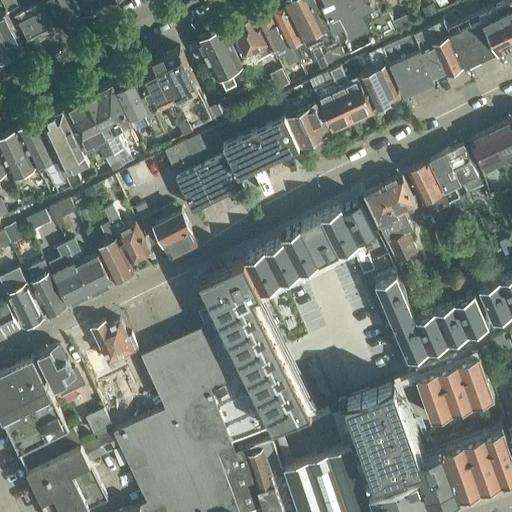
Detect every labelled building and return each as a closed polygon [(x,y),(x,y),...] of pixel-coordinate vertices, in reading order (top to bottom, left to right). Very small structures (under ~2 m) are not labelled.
[(31,0),(10,11),(25,41),(56,26),(43,0),(31,0)] [(47,0),(52,8),(53,7),(61,24),(83,13),(77,0),(47,0)] [(77,0),(84,12),(105,2),(103,0),(77,0)] [(295,37),(305,32),(290,0),(272,0),(270,1),(298,57),(302,65),(308,62),(295,37)] [(290,0),(305,32),(322,66),(351,51),(346,42),(324,53),(318,42),(337,32),(321,0),(290,0)] [(348,23),(358,18),(355,10),(351,12),(344,0),(325,0),(335,21),(345,16),(348,23)] [(355,10),(358,18),(360,21),(363,20),(373,40),(398,27),(388,7),(384,0),(344,0),(351,12),(355,10)] [(511,0),(496,0),(480,8),(479,9),(498,48),(511,41),(511,0)] [(290,61),(298,57),(270,1),(255,9),(273,45),(284,39),(286,44),(284,51),(290,61)] [(479,9),(480,8),(476,1),(445,15),(467,63),(498,48),(479,9)] [(0,35),(6,48),(10,46),(11,48),(25,41),(7,6),(0,9),(0,35)] [(274,47),(273,45),(255,9),(243,15),(237,17),(238,18),(231,21),(240,39),(237,41),(245,56),(251,53),(254,57),(274,47)] [(395,18),(398,22),(400,26),(412,19),(408,12),(395,18)] [(444,16),(414,30),(434,76),(447,70),(450,71),(455,68),(456,65),(465,61),(444,16)] [(198,37),(217,75),(221,73),(227,85),(236,80),(230,69),(243,62),(224,24),(198,37)] [(434,76),(414,30),(383,44),(405,92),(435,78),(434,76)] [(367,51),(369,54),(373,62),(387,55),(382,44),(367,51)] [(138,67),(151,93),(156,104),(170,97),(173,105),(170,106),(177,121),(179,120),(185,132),(193,128),(192,126),(223,111),(218,101),(210,105),(199,83),(181,45),(164,53),(156,56),(157,58),(138,67)] [(343,62),(350,77),(360,72),(353,58),(343,62)] [(401,94),(386,61),(359,74),(360,76),(374,106),(376,106),(380,108),(386,105),(387,101),(387,100),(401,94)] [(331,68),(335,77),(353,116),(374,106),(360,76),(350,81),(341,63),(331,68)] [(147,95),(134,68),(113,79),(113,78),(112,79),(135,126),(137,130),(149,124),(156,139),(170,133),(156,104),(151,93),(147,95)] [(353,116),(335,77),(315,87),(333,126),(353,116)] [(97,86),(88,90),(120,157),(130,153),(121,133),(135,126),(112,79),(97,86)] [(66,101),(65,102),(86,149),(100,143),(109,162),(120,157),(88,90),(80,94),(80,95),(66,102),(66,101)] [(301,141),(288,115),(279,95),(218,124),(218,123),(166,148),(189,197),(194,207),(245,181),(240,170),(301,141)] [(218,100),(223,111),(231,107),(226,96),(218,100)] [(289,115),(288,115),(301,141),(330,127),(316,97),(287,111),(289,115)] [(46,111),(40,114),(72,182),(81,178),(78,171),(73,157),(87,151),(86,149),(65,102),(64,102),(59,105),(46,111)] [(17,125),(36,164),(42,177),(55,171),(62,187),(72,182),(40,114),(17,125)] [(511,116),(490,127),(505,157),(511,153),(511,116)] [(0,143),(15,174),(36,164),(17,125),(0,134),(0,143)] [(485,167),(505,157),(490,127),(470,137),(485,167)] [(452,146),(446,149),(461,180),(479,172),(464,141),(452,147),(452,146)] [(442,152),(430,158),(451,199),(456,197),(460,204),(470,199),(467,192),(459,195),(455,187),(454,188),(453,184),(461,180),(446,149),(442,151),(442,152)] [(451,199),(430,158),(430,157),(408,168),(423,200),(433,195),(439,207),(447,204),(454,217),(464,212),(460,204),(456,197),(451,199)] [(121,159),(112,164),(114,168),(123,163),(121,159)] [(384,181),(408,229),(413,227),(405,209),(418,202),(403,171),(384,181)] [(365,190),(397,259),(418,250),(408,229),(384,181),(380,182),(365,190)] [(74,195),(76,198),(79,204),(93,197),(88,188),(74,195)] [(55,203),(57,206),(60,213),(75,206),(70,196),(55,203)] [(361,196),(344,204),(359,236),(377,227),(361,196)] [(135,205),(144,224),(153,240),(162,235),(172,255),(198,242),(190,227),(192,226),(182,207),(180,208),(176,200),(151,212),(146,200),(135,205)] [(214,300),(199,308),(203,315),(232,375),(213,383),(233,439),(274,423),(302,412),(301,412),(270,348),(244,295),(360,238),(359,236),(344,204),(342,201),(284,229),(286,233),(201,274),(214,300)] [(104,207),(110,219),(129,258),(139,253),(143,254),(147,252),(149,249),(151,247),(137,218),(125,224),(114,202),(104,207)] [(27,216),(28,220),(31,227),(43,221),(39,211),(27,216)] [(135,269),(129,258),(110,219),(102,223),(110,238),(98,244),(115,279),(135,269)] [(6,227),(7,230),(13,241),(22,236),(17,225),(15,222),(6,227)] [(0,230),(0,247),(11,242),(5,228),(0,230)] [(76,240),(68,244),(91,291),(112,280),(98,251),(85,258),(76,240)] [(91,291),(68,244),(61,247),(64,252),(50,259),(70,301),(91,291)] [(369,251),(358,256),(361,263),(372,259),(369,251)] [(31,278),(48,312),(67,302),(51,268),(45,257),(29,265),(34,276),(31,278)] [(372,259),(361,263),(364,271),(375,266),(372,259)] [(405,275),(412,287),(430,278),(423,266),(405,275)] [(8,268),(0,271),(0,274),(7,289),(24,324),(44,314),(27,279),(17,284),(8,268)] [(397,270),(376,279),(393,319),(414,310),(397,270)] [(511,270),(500,275),(511,303),(511,270)] [(511,303),(500,275),(479,284),(493,317),(511,308),(511,303)] [(476,289),(455,298),(469,330),(489,321),(476,289)] [(0,302),(0,328),(3,334),(21,325),(8,298),(0,302)] [(455,298),(435,306),(449,339),(469,330),(455,298)] [(416,314),(415,315),(429,347),(449,339),(435,306),(416,314)] [(393,321),(385,324),(389,332),(397,329),(408,356),(429,347),(415,315),(416,314),(414,310),(393,319),(393,321)] [(139,345),(132,331),(129,333),(121,316),(109,322),(106,317),(92,324),(103,348),(94,352),(100,364),(109,360),(139,345)] [(122,444),(138,476),(148,497),(141,500),(145,511),(236,511),(241,510),(220,453),(218,446),(233,441),(212,383),(229,375),(205,322),(142,350),(166,403),(114,427),(116,430),(122,444)] [(39,352),(34,355),(41,369),(46,366),(55,385),(61,382),(66,392),(84,383),(75,365),(73,366),(68,357),(66,358),(59,344),(60,342),(58,341),(38,351),(39,352)] [(433,417),(497,395),(482,351),(418,374),(433,417)] [(90,459),(122,444),(116,430),(83,444),(73,424),(69,426),(41,369),(34,355),(33,354),(0,369),(0,411),(49,511),(73,511),(108,495),(90,459)] [(387,472),(421,461),(393,378),(338,396),(353,440),(366,479),(387,472)] [(86,413),(95,431),(112,422),(103,405),(86,413)] [(461,494),(511,476),(511,446),(505,426),(445,447),(445,448),(428,454),(432,465),(389,480),(370,487),(378,511),(402,511),(422,505),(421,504),(460,491),(461,494)] [(220,453),(241,510),(264,503),(266,511),(298,511),(273,436),(220,453)] [(377,511),(366,479),(353,440),(285,463),(301,511),(377,511)] [(118,485),(128,506),(141,502),(144,511),(145,511),(141,500),(148,497),(138,476),(118,485)] [(144,511),(141,502),(128,506),(115,510),(115,511),(144,511)]
